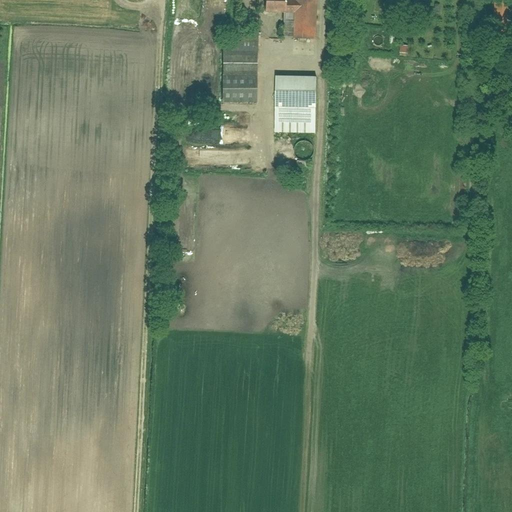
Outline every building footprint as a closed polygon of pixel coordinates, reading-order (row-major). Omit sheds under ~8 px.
[(315,0),(266,0),(266,11),(291,11),(291,35),(315,36),(315,0)] [(405,1),(386,0),(378,0),(377,18),(404,20),(405,1)] [(494,0),(495,33),(510,33),(509,0),(494,0)] [(391,26),(363,25),(363,38),(390,39),(391,26)] [(256,105),(257,31),(222,31),(221,104),(256,105)] [(275,134),(316,135),(317,79),(277,78),(275,134)] [(306,152),(306,149),(306,145),(305,142),(302,140),(300,138),(297,137),(294,137),(291,138),(288,140),(286,142),(284,145),(284,148),(284,152),(286,154),(288,157),(290,159),(294,160),(297,160),(300,159),(302,157),(305,155),(306,152)] [(407,248),(422,248),(422,239),(408,239),(407,248)]
